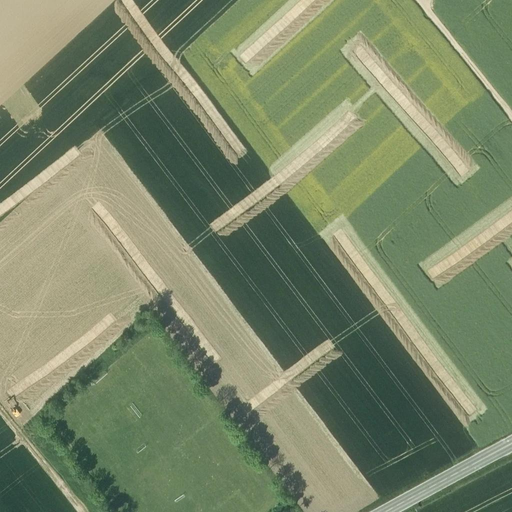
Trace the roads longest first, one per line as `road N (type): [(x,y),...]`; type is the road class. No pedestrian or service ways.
road 1 (track): [(418,0),(511,114)]
road 2 (secondary): [(511,446),(388,511)]
road 3 (track): [(82,511),(0,405)]
